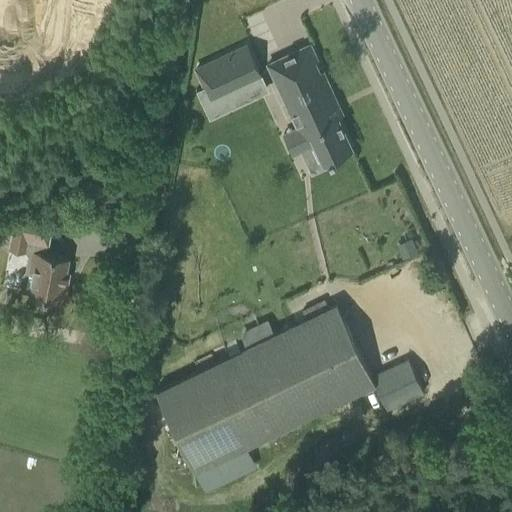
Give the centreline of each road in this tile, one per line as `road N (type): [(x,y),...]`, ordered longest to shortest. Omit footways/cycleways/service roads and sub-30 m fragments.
road 1 (tertiary): [(511,315),(362,0)]
road 2 (unclassified): [(132,256),(179,0)]
